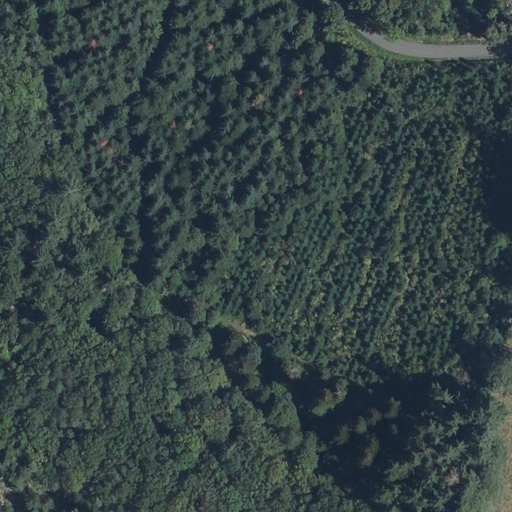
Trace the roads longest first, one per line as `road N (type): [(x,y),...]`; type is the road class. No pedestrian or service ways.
road 1 (track): [(373,511),(309,474),(260,431),(239,391),(84,225),(53,130),(33,0)]
road 2 (secondary): [(511,50),(421,51),(390,43),(359,24),(342,0)]
